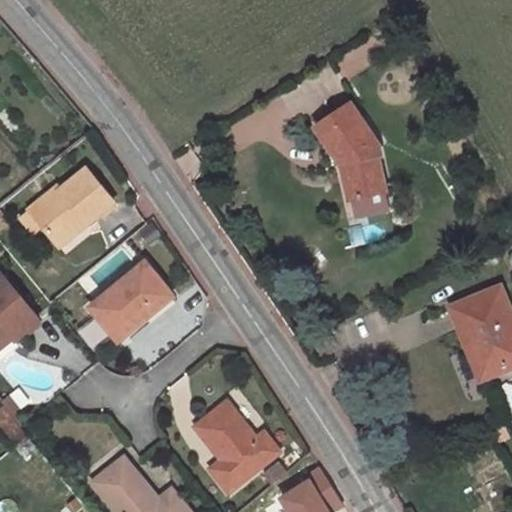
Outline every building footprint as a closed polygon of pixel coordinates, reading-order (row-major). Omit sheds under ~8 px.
[(378,146),(351,105),(317,128),(342,167),(350,201),(385,193),(378,159),(381,157),(378,146)] [(58,186),(29,209),(42,224),(55,240),(82,219),(86,224),(114,201),(87,168),(61,189),(58,186)] [(33,232),(42,224),(29,209),(20,217),(33,232)] [(60,245),(86,224),(82,219),(55,240),(60,245)] [(146,262),(91,307),(118,340),(146,317),(139,307),(145,303),(152,306),(170,291),(146,262)] [(0,336),(8,331),(14,337),(16,340),(39,321),(1,273),(0,274),(0,336)] [(511,368),(511,316),(501,287),(451,308),(470,355),(477,352),(488,379),(511,368)] [(0,348),(14,337),(8,331),(0,336),(0,348)] [(279,451),(265,432),(258,438),(228,401),(197,426),(222,460),(212,468),(230,491),(279,451)] [(5,405),(0,408),(0,419),(2,422),(12,414),(5,405)] [(121,459),(94,482),(118,511),(189,511),(176,495),(164,506),(159,499),(152,491),(149,494),(121,459)] [(437,474),(432,461),(407,471),(413,484),(437,474)] [(45,488),(36,477),(24,487),(33,497),(45,488)] [(171,489),(159,499),(164,506),(176,495),(171,489)]
